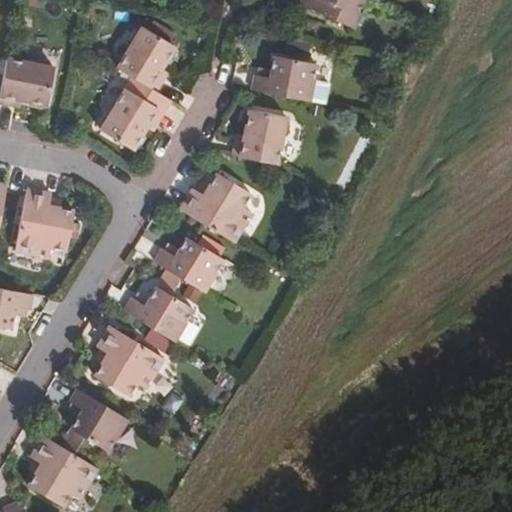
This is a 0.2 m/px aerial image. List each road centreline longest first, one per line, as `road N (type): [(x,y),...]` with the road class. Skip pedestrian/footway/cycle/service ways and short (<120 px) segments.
road 1 (residential): [(134,208),(0,427)]
road 2 (residential): [(219,75),(134,208)]
road 3 (track): [(389,511),(511,417)]
road 4 (residential): [(0,151),(59,162),(134,208)]
